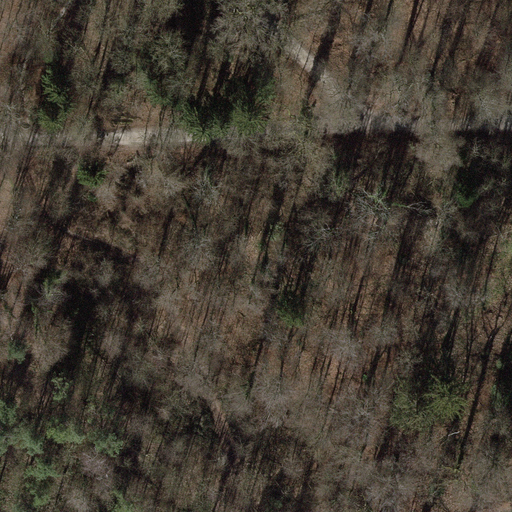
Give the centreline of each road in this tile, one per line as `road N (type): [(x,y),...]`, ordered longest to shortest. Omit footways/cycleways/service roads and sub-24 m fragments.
road 1 (track): [(10,137),(367,124)]
road 2 (track): [(244,0),(367,124)]
road 3 (track): [(367,124),(511,126)]
